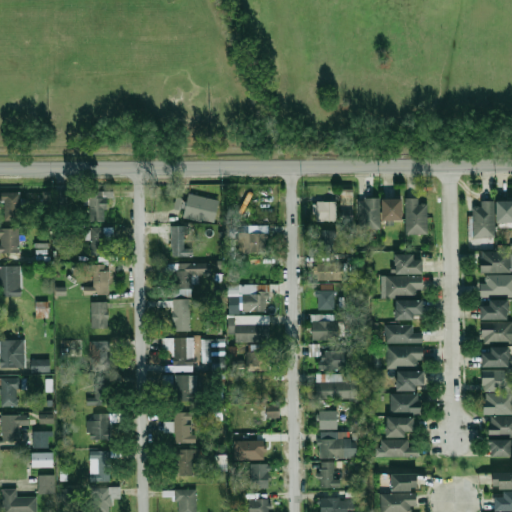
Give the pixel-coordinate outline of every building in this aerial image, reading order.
[(354,188),(340,188),(340,220),(354,220),(354,188)] [(107,191),(89,191),(89,222),(107,222),(107,191)] [(0,202),(4,202),(4,221),(20,221),(20,193),(0,193),(0,202)] [(219,200),(189,193),(183,216),(213,224),(219,200)] [(359,229),(379,229),(379,198),(359,198),(359,229)] [(419,198),(405,198),(405,234),(427,234),(427,205),(419,205),(419,198)] [(381,220),(400,220),(400,199),(381,199),(381,220)] [(493,201),(493,236),(473,236),(473,208),(480,208),(480,201),(493,201)] [(511,221),(497,221),(497,201),(511,201),(511,221)] [(336,221),(336,205),(317,205),(317,221),(336,221)] [(194,257),(194,246),(186,246),(186,225),(172,225),(172,257),(194,257)] [(268,225),(239,225),(239,252),(268,252),(268,225)] [(0,252),(20,252),(20,228),(0,228),(0,252)] [(91,256),(109,256),(109,228),(91,228),(91,256)] [(330,248),(337,233),(328,229),(321,244),(330,248)] [(511,272),(511,252),(479,252),(479,272),(511,272)] [(392,256),(392,274),(421,274),(421,256),(392,256)] [(318,279),(343,279),(343,262),(318,262),(318,279)] [(92,286),(84,286),(84,295),(108,295),(108,264),(92,264),(92,286)] [(0,265),(0,297),(21,297),(21,265),(0,265)] [(173,266),(174,295),(193,294),(193,277),(206,277),(206,265),(173,266)] [(511,296),(511,275),(480,275),(480,296),(511,296)] [(421,277),(386,277),(386,296),(421,296),(421,277)] [(268,285),(257,285),(257,294),(241,294),(241,311),(268,311),(268,285)] [(335,289),(319,289),(319,309),(335,309),(335,289)] [(172,331),(191,331),(191,300),(172,300),(172,331)] [(394,320),(413,320),(413,314),(421,314),(421,300),(394,300),(394,320)] [(507,300),(480,300),(480,319),(507,319),(507,300)] [(48,301),(35,302),(36,318),(48,317),(48,301)] [(107,302),(91,302),(91,328),(107,328),(107,302)] [(235,332),(235,340),(269,340),(269,315),(230,315),(230,332),(235,332)] [(339,340),(339,320),(312,320),(312,340),(339,340)] [(511,341),(511,323),(481,323),(481,341),(511,341)] [(386,342),(422,342),(422,333),(413,333),(413,325),(386,325),(386,342)] [(175,349),(175,358),(195,358),(195,338),(164,338),(164,349),(175,349)] [(206,362),(226,362),(226,338),(206,338),(206,362)] [(0,369),(24,369),(24,339),(0,339),(0,369)] [(109,341),(90,341),(90,371),(109,371),(109,341)] [(236,346),(227,346),(228,356),(237,356),(236,346)] [(422,346),(387,346),(387,366),(422,366),(422,346)] [(480,366),(508,366),(508,347),(480,347),(480,366)] [(247,369),(270,369),(270,351),(247,351),(247,369)] [(320,351),(320,369),(346,369),(346,351),(320,351)] [(50,360),(31,360),(31,372),(50,372),(50,360)] [(394,371),(394,389),(422,389),(422,371),(394,371)] [(511,371),(481,371),(481,391),(511,391),(511,371)] [(174,400),(194,400),(194,375),(166,375),(166,382),(174,382),(174,400)] [(2,407),(17,407),(17,388),(27,388),(27,377),(2,377),(2,407)] [(315,377),(315,398),(350,398),(350,377),(315,377)] [(268,380),(250,380),(250,400),(268,400),(268,380)] [(108,405),(108,383),(94,382),(93,397),(87,396),(86,405),(108,405)] [(511,414),(511,393),(482,394),(482,414),(511,414)] [(391,414),(419,414),(419,394),(391,394),(391,414)] [(278,404),(264,405),(264,409),(243,410),(244,429),(266,428),(266,417),(279,417),(278,404)] [(336,411),(318,411),(318,429),(336,429),(336,411)] [(175,443),(194,443),(194,412),(175,412),(175,443)] [(39,413),(39,422),(52,422),(52,413),(39,413)] [(2,442),(20,442),(20,426),(30,426),(30,415),(2,415),(2,442)] [(404,437),(404,430),(414,430),(414,415),(386,415),(386,437),(404,437)] [(487,436),(511,436),(511,417),(487,417),(487,436)] [(88,420),(88,434),(108,434),(108,420),(88,420)] [(33,448),(48,447),(48,431),(33,431),(33,448)] [(355,438),(317,438),(317,458),(355,458),(355,438)] [(234,460),(264,459),(264,440),(234,440),(234,460)] [(380,440),(380,447),(374,447),(374,456),(417,456),(417,447),(409,447),(409,440),(380,440)] [(509,457),(509,440),(486,440),(486,457),(509,457)] [(175,476),(196,476),(196,449),(175,449),(175,476)] [(31,467),(54,467),(54,452),(31,452),(31,467)] [(90,453),(90,481),(110,481),(110,453),(90,453)] [(229,469),(229,455),(216,455),(216,469),(229,469)] [(340,487),(340,478),(336,478),(336,462),(318,462),(318,487),(340,487)] [(268,463),(250,463),(250,488),(268,488),(268,463)] [(490,489),(511,489),(511,472),(490,472),(490,489)] [(389,491),(414,491),(414,474),(389,474),(389,491)] [(55,475),(39,475),(39,494),(55,494),(55,475)] [(61,501),(70,501),(71,489),(61,488),(61,501)] [(110,511),(110,488),(94,488),(94,511),(110,511)] [(2,511),(37,511),(37,497),(17,497),(17,489),(2,489),(2,511)] [(176,489),(176,511),(196,511),(196,489),(176,489)] [(380,493),(380,511),(414,511),(414,493),(380,493)] [(493,511),(511,511),(511,493),(493,493),(493,511)] [(269,511),(269,498),(249,498),(249,511),(269,511)] [(320,511),(358,511),(358,498),(320,498),(320,511)]
